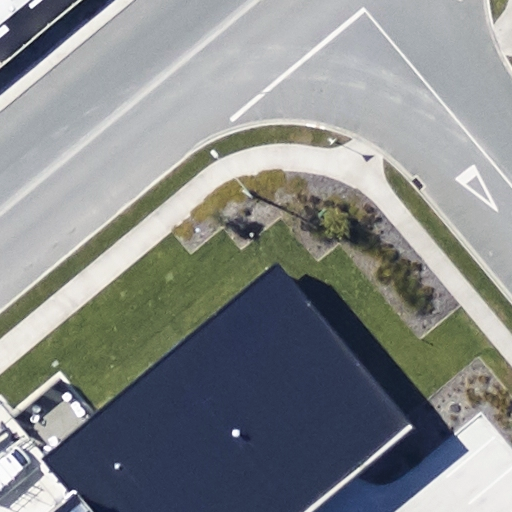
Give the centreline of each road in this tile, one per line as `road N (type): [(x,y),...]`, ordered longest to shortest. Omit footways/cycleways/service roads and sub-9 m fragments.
road 1 (unclassified): [(0,213),(250,0)]
road 2 (residential): [(511,188),(355,0)]
